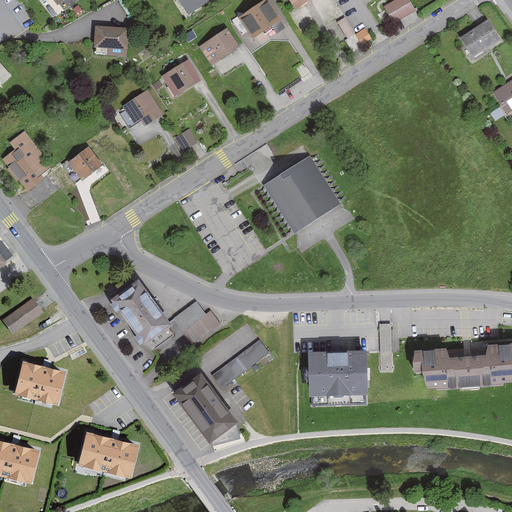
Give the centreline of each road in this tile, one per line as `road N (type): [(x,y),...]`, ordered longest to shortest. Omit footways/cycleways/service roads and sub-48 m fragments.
road 1 (residential): [(470,0),(98,241)]
road 2 (residential): [(511,305),(245,304),(98,241)]
road 3 (tertiary): [(49,270),(223,511)]
